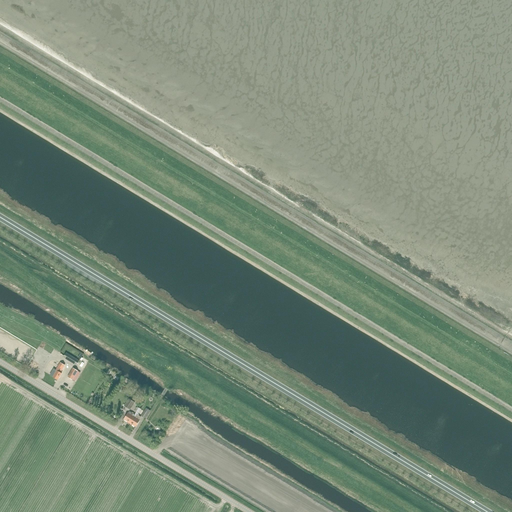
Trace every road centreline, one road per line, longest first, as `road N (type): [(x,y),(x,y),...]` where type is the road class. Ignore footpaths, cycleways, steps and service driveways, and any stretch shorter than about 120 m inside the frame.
road 1 (primary): [(486,511),(0,217)]
road 2 (unclassified): [(248,511),(0,361)]
